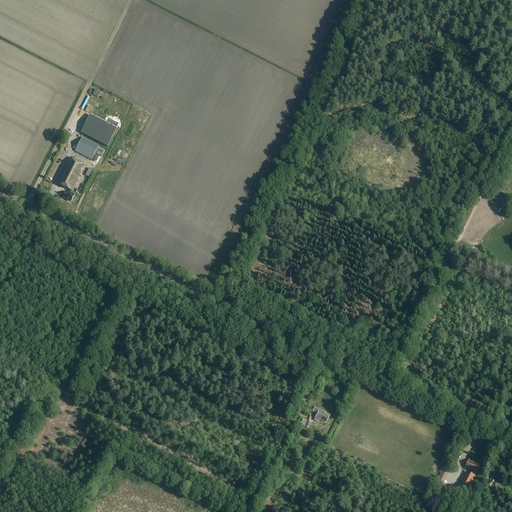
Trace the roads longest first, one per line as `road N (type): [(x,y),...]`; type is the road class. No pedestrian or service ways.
road 1 (tertiary): [(475,432),(0,190)]
road 2 (track): [(246,511),(325,356)]
road 3 (track): [(448,255),(511,123)]
road 4 (track): [(382,384),(448,255)]
